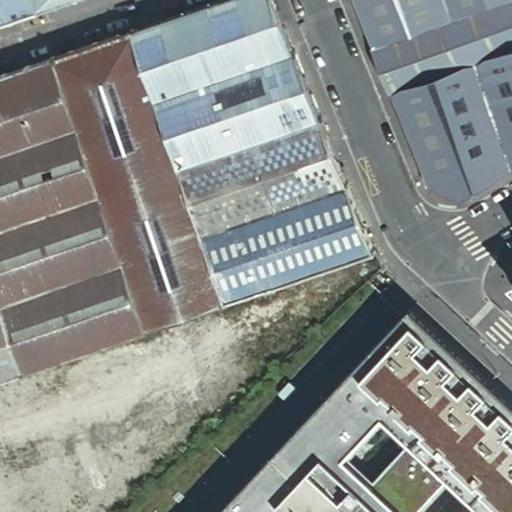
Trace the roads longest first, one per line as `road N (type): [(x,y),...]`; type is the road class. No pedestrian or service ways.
road 1 (residential): [(316,0),(406,220),(434,259)]
road 2 (residential): [(152,0),(0,51)]
